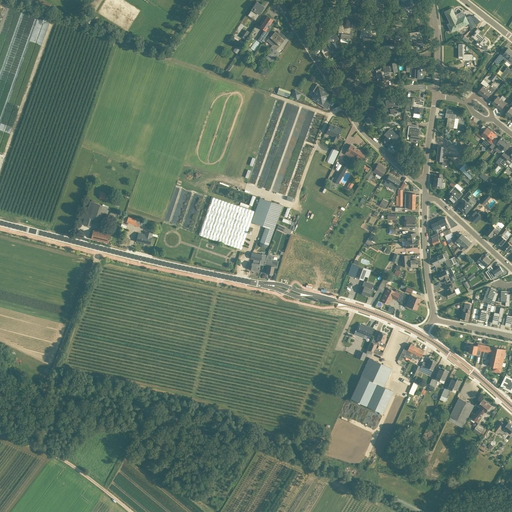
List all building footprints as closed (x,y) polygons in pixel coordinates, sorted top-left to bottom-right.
[(382,0),(373,0),(374,3),(371,3),(373,14),(382,12),(382,11),(385,10),(382,0)] [(415,13),(412,0),(410,0),(409,0),(407,0),(401,1),(403,15),(406,14),(407,15),(415,13)] [(248,14),(256,19),(264,7),(259,4),(258,2),(254,3),(255,4),(248,14)] [(452,8),(445,12),(449,20),(449,19),(451,23),(448,24),(451,32),(469,23),(471,29),(475,26),(472,18),(467,20),(463,12),(456,15),(452,8)] [(90,24),(94,18),(96,15),(95,15),(90,12),(90,11),(84,20),(90,24)] [(264,30),(261,34),(265,37),(270,30),(267,28),(273,20),(267,16),(263,22),(262,21),(258,26),(264,30)] [(325,28),(323,19),(318,20),(318,21),(316,21),(310,21),(310,24),(309,25),(311,34),(322,32),(321,29),(325,28)] [(350,32),(351,27),(348,26),(348,25),(339,24),(338,35),(341,35),(340,39),(340,42),(349,43),(350,37),(352,38),(353,32),(352,32),(350,32)] [(376,30),(373,30),(370,29),(370,28),(361,27),(360,38),(362,38),(362,42),(374,44),(376,30)] [(482,47),(485,50),(488,46),(486,44),(488,41),(484,38),(479,33),(481,31),(477,28),(471,37),(483,46),(482,47)] [(251,33),(247,30),(242,37),(246,40),(251,33)] [(392,31),(383,30),(382,41),(385,42),(385,45),(385,48),(394,48),(394,46),(395,32),(392,32),(392,31)] [(275,42),(271,47),(275,50),(286,37),(283,35),(281,37),(275,32),(270,37),(275,42)] [(414,47),(423,46),(421,32),(418,33),(418,32),(409,33),(411,44),(413,43),(414,47)] [(327,43),(320,47),(322,50),(321,51),(326,58),(335,52),(338,50),(336,48),(337,47),(334,42),(334,43),(331,39),(333,38),(334,40),(338,38),(335,34),(330,37),(329,37),(325,40),(327,43)] [(464,44),(459,44),(459,58),(463,58),(463,60),(473,60),(473,54),(464,54),(464,44)] [(503,58),(504,59),(506,61),(511,53),(511,50),(508,48),(504,54),(502,52),(494,61),(498,64),(503,58)] [(272,53),(267,59),(271,63),(276,57),(272,53)] [(352,72),(353,74),(359,70),(357,68),(351,72),(350,69),(348,67),(348,66),(344,59),(342,55),(337,58),(339,62),(332,66),(334,69),(333,69),(338,77),(341,75),(343,78),(352,72)] [(389,67),(380,69),(376,70),(376,72),(376,73),(377,82),(383,80),(385,79),(385,80),(388,79),(392,79),(390,73),(390,70),(393,70),(393,72),(397,72),(396,64),(395,62),(391,63),(392,65),(389,66),(389,67)] [(409,69),(409,78),(415,78),(415,77),(417,77),(417,78),(422,78),(422,76),(424,76),(424,67),(413,66),(413,69),(409,69)] [(353,74),(346,78),(349,82),(343,85),(348,93),(349,92),(350,95),(355,92),(355,91),(356,90),(357,91),(362,88),(353,74)] [(481,83),(484,85),(478,92),(483,95),(482,95),(490,85),(489,84),(484,80),(481,83)] [(330,94),(323,90),(324,88),(317,84),(313,91),(315,92),(311,98),(318,102),(317,103),(327,109),(331,102),(326,99),(330,94)] [(490,85),(482,95),(482,96),(483,95),(487,98),(492,92),(490,90),(493,87),(490,85)] [(277,94),(281,95),(288,98),(290,93),(278,89),(277,94)] [(295,89),(291,94),(290,96),(297,100),(301,93),(295,89)] [(496,107),(504,97),(503,95),(500,98),(498,96),(492,103),(497,106),(496,107)] [(506,98),(504,97),(496,107),(497,106),(501,110),(507,103),(504,101),(506,98)] [(421,99),(412,98),(411,109),(413,109),(413,112),(422,114),(424,100),(421,100),(421,99)] [(394,99),(385,100),(387,111),(390,111),(390,114),(399,113),(397,100),(394,100),(394,99)] [(359,112),(365,121),(367,119),(369,122),(370,122),(369,122),(377,117),(374,113),(377,111),(371,103),(368,105),(369,106),(367,108),(366,107),(359,112)] [(456,114),(446,113),(445,117),(448,117),(447,127),(454,128),(455,122),(458,123),(459,119),(455,119),(456,114)] [(333,136),(331,141),(335,142),(337,138),(338,138),(341,130),(330,124),(326,133),(333,136)] [(410,141),(419,142),(419,136),(418,136),(419,134),(420,134),(420,128),(417,128),(417,127),(408,126),(407,137),(410,137),(410,141)] [(476,134),(481,138),(483,136),(486,138),(492,131),(490,129),(491,128),(488,126),(487,128),(487,127),(484,131),(481,129),(476,134)] [(387,135),(382,140),(382,141),(383,140),(384,141),(383,141),(384,142),(385,142),(389,146),(388,146),(388,147),(399,136),(392,130),(391,131),(389,129),(385,133),(387,135)] [(484,140),(486,142),(488,144),(490,145),(493,143),(495,140),(493,138),(496,135),(495,134),(496,133),(494,131),(493,132),(492,131),(486,138),(484,140)] [(495,150),(497,151),(506,140),(502,136),(496,143),(499,145),(495,150)] [(506,140),(497,151),(502,155),(500,157),(502,159),(507,153),(505,152),(511,144),(506,140)] [(493,143),(490,145),(487,149),(490,152),(495,145),(493,143)] [(357,149),(350,145),(345,154),(352,158),(353,155),(362,161),(366,154),(357,149)] [(439,146),(438,153),(444,154),(447,154),(448,147),(445,147),(445,146),(439,146)] [(332,148),(330,152),(326,161),(333,164),(339,151),(332,148)] [(438,153),(437,161),(443,161),(447,161),(447,159),(444,158),(444,154),(438,153)] [(500,162),(503,164),(510,155),(507,153),(502,159),(500,162)] [(338,184),(348,166),(343,162),(332,181),(333,181),(338,184)] [(476,173),(466,163),(460,168),(471,179),(476,173)] [(374,170),(373,171),(381,177),(386,170),(381,166),(378,164),(374,170)] [(87,178),(92,180),(95,170),(89,169),(87,178)] [(445,188),(445,183),(444,182),(442,182),(443,177),(443,174),(437,173),(436,177),(435,177),(434,185),(440,185),(440,187),(440,188),(443,189),(445,188)] [(390,187),(395,189),(395,190),(400,181),(389,175),(385,181),(392,185),(390,187)] [(455,187),(451,192),(453,193),(449,198),(454,203),(459,198),(463,194),(460,191),(455,187)] [(109,201),(111,195),(95,189),(92,195),(109,201)] [(472,193),(469,191),(464,197),(466,199),(459,207),(463,211),(463,212),(465,214),(466,213),(472,206),(467,202),(470,199),(468,197),(472,193)] [(481,202),(484,204),(491,197),(487,194),(481,202)] [(212,196),(199,235),(241,249),(254,211),(212,196)] [(265,226),(274,230),(282,206),(260,198),(251,221),(265,226)] [(383,198),(380,205),(386,208),(389,202),(383,198)] [(90,201),(82,224),(90,226),(93,219),(104,223),(109,208),(90,201)] [(471,218),(476,223),(482,217),(479,214),(482,211),(479,208),(473,214),(474,215),(471,218)] [(415,227),(415,220),(414,220),(414,216),(405,216),(405,220),(406,220),(406,227),(415,227)] [(141,222),(144,223),(145,220),(142,219),(142,220),(137,218),(136,220),(128,217),(126,222),(139,227),(140,225),(141,222)] [(446,228),(449,227),(448,224),(445,218),(439,221),(441,227),(445,225),(446,228)] [(441,227),(439,221),(432,224),(434,230),(435,230),(436,233),(439,232),(443,230),(441,227)] [(495,223),(489,229),(486,233),(491,237),(494,234),(496,236),(501,229),(497,226),(498,225),(495,223)] [(274,230),(265,226),(259,242),(269,245),(274,230)] [(501,233),(503,235),(497,242),(501,246),(506,240),(508,238),(509,237),(506,235),(509,232),(505,228),(501,233)] [(93,229),(91,238),(108,243),(111,234),(103,232),(104,232),(93,229)] [(138,233),(136,241),(150,244),(153,233),(145,231),(144,235),(138,233)] [(405,237),(405,241),(408,240),(417,239),(416,233),(406,234),(406,237),(405,237)] [(508,242),(503,248),(508,252),(511,246),(511,233),(509,237),(508,238),(511,239),(508,242)] [(366,241),(370,244),(372,245),(374,242),(372,240),(374,237),(370,234),(366,241)] [(459,242),(462,244),(467,238),(462,234),(455,242),(457,244),(459,242)] [(467,238),(462,244),(465,246),(462,249),(464,251),(472,243),(467,238)] [(405,241),(406,248),(409,247),(418,247),(417,239),(408,240),(405,241)] [(251,267),(251,269),(259,271),(259,268),(260,267),(259,267),(260,264),(263,265),(264,261),(265,261),(266,254),(262,254),(252,252),(250,258),(254,259),(253,263),(252,263),(252,266),(251,265),(251,266),(251,267)] [(446,252),(431,259),(434,266),(446,260),(449,258),(446,252)] [(485,257),(483,254),(476,261),(479,263),(481,262),(486,266),(491,260),(486,256),(485,257)] [(267,265),(266,269),(267,269),(266,273),(272,274),(274,267),(277,268),(278,261),(272,260),(272,256),(267,255),(266,259),(264,265),(267,265)] [(407,267),(410,267),(411,267),(418,266),(417,260),(410,260),(410,255),(401,256),(402,266),(407,266),(407,267)] [(457,262),(455,256),(448,259),(451,265),(457,262)] [(363,280),(364,276),(367,269),(351,263),(347,274),(354,277),(363,280)] [(497,276),(503,271),(500,266),(494,270),(490,264),(487,267),(491,273),(489,275),(491,279),(497,276)] [(446,271),(438,274),(440,280),(443,279),(445,283),(450,280),(450,279),(452,278),(451,276),(454,275),(451,268),(446,270),(446,271)] [(369,296),(371,289),(373,284),(365,281),(361,293),(362,293),(369,296)] [(453,285),(447,287),(449,292),(447,293),(449,298),(457,294),(455,289),(453,285)] [(494,304),(498,293),(496,292),(497,289),(491,287),(491,288),(488,287),(486,293),(489,294),(487,298),(492,299),(490,303),(494,304)] [(388,288),(381,301),(388,305),(392,297),(396,300),(399,295),(395,292),(395,291),(388,288)] [(510,297),(510,294),(507,294),(507,291),(501,290),(501,301),(505,302),(505,306),(509,306),(510,297)] [(421,299),(412,295),(407,306),(416,310),(421,299)] [(488,303),(486,310),(482,309),(479,320),(485,321),(486,318),(489,319),(492,304),(488,303)] [(501,307),(499,313),(494,312),(492,323),(498,324),(499,321),(502,322),(504,308),(501,307)] [(471,309),(466,308),(466,312),(463,311),(462,319),(468,320),(470,313),(471,309)] [(373,328),(370,327),(368,326),(367,327),(360,325),(358,331),(355,330),(354,334),(366,339),(367,336),(370,337),(373,328)] [(386,344),(384,343),(386,339),(385,338),(387,334),(380,331),(375,342),(379,344),(379,345),(385,348),(386,344)] [(411,344),(406,354),(413,357),(418,348),(411,344)] [(480,350),(485,351),(486,345),(478,344),(478,345),(471,344),(469,352),(479,354),(479,355),(480,355),(480,350)] [(502,369),(503,364),(505,354),(506,349),(493,347),(486,345),(485,351),(492,353),(489,366),(502,369)] [(424,351),(418,348),(413,357),(412,358),(416,360),(417,358),(419,360),(421,356),(421,357),(424,351)] [(364,360),(367,353),(359,350),(356,357),(364,360)] [(383,387),(388,378),(392,369),(370,358),(369,357),(360,375),(361,376),(350,398),(383,413),(392,392),(393,391),(383,387)] [(428,364),(423,361),(420,367),(429,371),(430,368),(433,370),(437,362),(431,359),(428,364)] [(410,378),(415,380),(420,367),(423,361),(421,366),(417,364),(411,375),(410,378)] [(436,387),(437,384),(439,380),(440,380),(441,379),(445,381),(449,371),(445,369),(445,370),(446,370),(445,372),(440,369),(436,377),(433,376),(431,381),(430,384),(436,387)] [(511,378),(506,375),(500,386),(503,387),(503,388),(508,391),(511,392),(511,378)] [(446,386),(443,391),(441,396),(447,398),(449,394),(451,390),(453,390),(454,388),(458,390),(462,381),(457,379),(458,380),(457,381),(452,379),(448,387),(446,386)] [(414,382),(409,392),(413,394),(418,384),(414,382)] [(459,397),(457,402),(448,420),(463,428),(474,405),(459,397)] [(491,406),(483,399),(478,405),(480,407),(471,418),(476,422),(485,411),(486,412),(491,406)] [(501,421),(496,428),(494,430),(497,433),(499,430),(502,426),(510,434),(511,431),(511,425),(509,422),(506,425),(504,423),(501,421)] [(478,423),(475,429),(473,431),(479,435),(481,432),(484,427),(478,423)] [(321,451),(303,444),(302,448),(319,454),(321,451)] [(443,504),(454,485),(449,482),(438,501),(443,504)]
